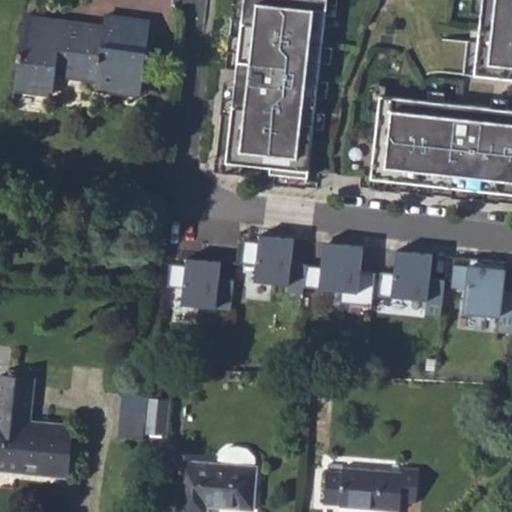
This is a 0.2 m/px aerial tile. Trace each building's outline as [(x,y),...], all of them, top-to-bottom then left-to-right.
[(325,0),(241,0),(232,85),(223,163),(268,168),(267,174),(306,178),(325,0)] [(511,0),(480,0),(473,76),(511,79),(511,0)] [(14,90),(53,95),(56,75),(94,81),(94,90),(140,95),(149,23),(133,21),(129,50),(100,46),(102,28),(88,26),(88,32),(60,28),(61,22),(22,17),(14,90)] [(102,28),(100,46),(129,50),(133,21),(103,17),(102,28)] [(61,22),(60,28),(88,32),(88,26),(61,22)] [(511,110),(378,96),(369,179),(454,188),(511,194),(511,110)] [(236,246),(234,261),(239,262),(241,240),(256,242),(257,234),(237,232),(236,246)] [(241,240),(239,262),(254,264),(252,280),(286,284),(285,290),(301,293),(302,285),(304,264),(304,263),(289,261),(292,238),(276,236),(257,234),(256,242),(241,240)] [(371,293),(374,272),(359,270),(361,246),(341,243),(322,241),(319,266),(304,264),(302,285),(339,290),(338,301),(370,305),(371,293)] [(410,251),(394,249),(392,273),(379,272),(376,294),(426,299),(424,313),(439,315),(443,285),(443,279),(428,277),(431,254),(410,251)] [(184,264),(184,257),(159,255),(156,284),(166,285),(169,262),(184,264)] [(443,279),(443,285),(450,286),(452,263),(467,265),(468,257),(446,255),(443,279)] [(166,285),(181,287),(179,303),(228,308),(232,279),(217,277),(219,261),(184,257),(184,264),(169,262),(166,285)] [(452,263),(450,286),(464,288),(462,311),(498,315),(497,331),(511,332),(511,291),(501,290),(504,262),(488,260),(468,257),(467,265),(452,263)] [(0,464),(17,466),(17,473),(68,477),(71,426),(30,422),(34,378),(0,375),(0,464)] [(142,430),(164,432),(167,395),(145,393),(142,430)] [(217,464),(256,466),(255,462),(253,455),(247,449),(241,446),(234,445),(228,448),(221,452),(218,459),(217,464)] [(217,464),(182,461),(177,511),(206,511),(207,506),(253,508),(256,466),(217,464)] [(0,470),(17,473),(17,466),(0,464),(0,470)] [(325,503),(340,504),(340,507),(400,511),(401,501),(417,502),(419,469),(402,467),(402,472),(343,467),(343,471),(327,469),(325,503)]
